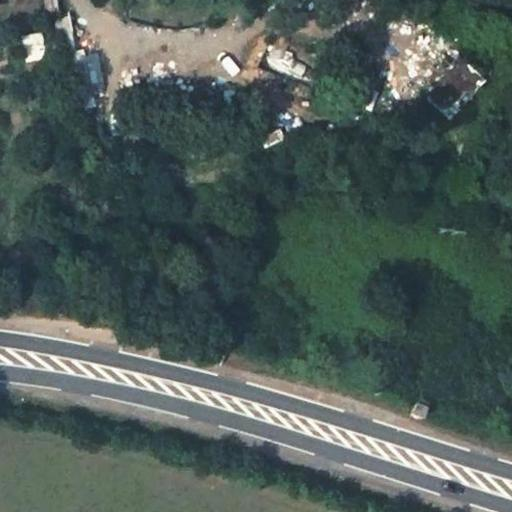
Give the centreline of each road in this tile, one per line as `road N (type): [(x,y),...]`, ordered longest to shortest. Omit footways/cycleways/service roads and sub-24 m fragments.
road 1 (primary): [(0,377),(183,407),(511,509)]
road 2 (primary): [(511,472),(150,366),(0,338)]
